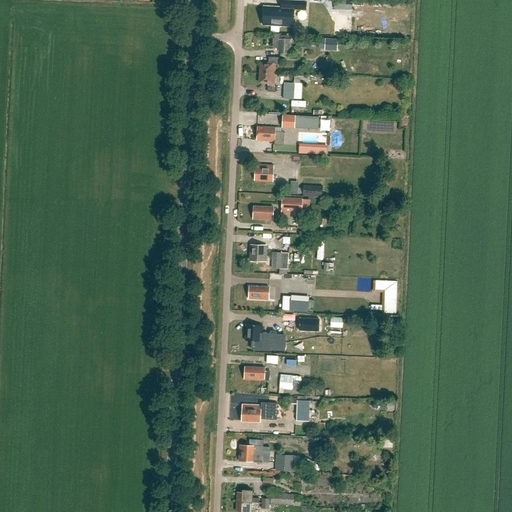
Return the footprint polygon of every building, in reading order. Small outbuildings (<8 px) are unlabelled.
[(264,6),(263,25),(293,27),(294,10),(306,10),(306,2),(293,1),(282,0),(281,7),(264,6)] [(352,10),(352,0),(348,0),(337,0),(337,9),(352,10)] [(325,34),(330,26),(317,17),(311,26),(325,34)] [(307,33),(312,26),(301,19),(297,26),(307,33)] [(290,53),(290,39),(279,39),(278,52),(290,53)] [(326,39),(325,51),(337,51),(338,39),(326,39)] [(260,73),(275,74),(276,64),(279,64),(280,58),(269,57),(269,64),(261,63),(260,73)] [(275,86),(275,74),(260,73),(260,83),(268,83),(268,91),(277,92),(277,86),(275,86)] [(307,84),(308,76),(294,76),(294,83),(307,84)] [(293,100),(294,84),(284,83),(283,99),(293,100)] [(282,128),(319,130),(319,117),(283,115),(282,128)] [(283,145),(284,132),(275,132),(276,128),(257,127),(257,140),(274,141),(274,145),(283,145)] [(273,182),(274,166),(255,165),(255,179),(258,179),(258,181),(273,182)] [(290,193),(298,193),(298,180),(290,180),(290,193)] [(322,197),(323,187),(303,185),(303,196),(322,197)] [(302,211),(302,199),(302,198),(281,197),(281,211),(302,211)] [(273,220),(274,208),(253,207),(253,219),(273,220)] [(323,260),(324,240),(318,240),(318,252),(316,252),(315,259),(323,260)] [(266,261),(267,246),(251,245),(250,260),(266,261)] [(288,269),(289,253),(272,253),(272,268),(288,269)] [(377,281),(376,291),(385,292),(384,313),(396,314),(397,282),(377,281)] [(269,300),(269,287),(249,286),(248,299),(269,300)] [(290,312),(308,312),(309,297),(291,296),(290,312)] [(343,327),(343,317),(331,316),(330,327),(343,327)] [(300,318),(299,330),(319,331),(320,319),(300,318)] [(246,325),(245,341),(252,341),(252,349),(276,350),(277,335),(276,335),(276,334),(275,332),(271,331),(270,334),(269,334),(263,334),(263,326),(246,325)] [(277,364),(278,356),(267,356),(267,364),(277,364)] [(269,380),(270,371),(265,371),(265,368),(245,367),(244,379),(269,380)] [(300,394),(301,376),(281,374),(279,393),(300,394)] [(310,401),(297,400),(297,421),(309,421),(310,401)] [(277,420),(278,403),(261,402),(261,406),(242,405),(241,421),(261,422),(261,419),(277,420)] [(262,462),(263,447),(240,445),(239,461),(262,462)] [(293,472),(294,455),(276,454),(275,471),(293,472)] [(305,457),(303,462),(318,468),(320,464),(305,457)] [(237,502),(252,503),(259,503),(259,499),(252,498),(253,491),(242,490),(242,492),(238,492),(237,502)] [(294,505),(294,494),(271,493),(271,504),(294,505)] [(251,511),(252,503),(237,502),(237,511),(241,511),(251,511)]
